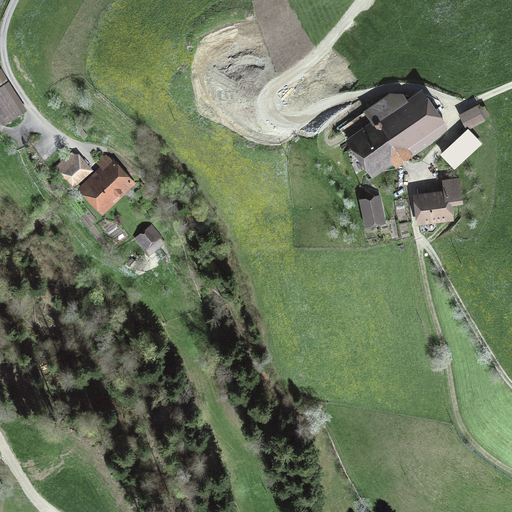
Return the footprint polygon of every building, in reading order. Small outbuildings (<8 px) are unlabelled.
[(0,118),(4,125),(25,111),(9,86),(0,92),(0,118)] [(399,165),(400,166),(433,144),(447,131),(424,97),(411,106),(404,95),(393,94),(368,111),(375,121),(349,139),(353,144),(356,142),(374,168),(391,157),(398,166),(399,165)] [(480,110),(465,117),(471,128),(486,121),(480,110)] [(483,145),(471,131),(444,154),(456,168),(483,145)] [(73,153),(55,170),(59,174),(61,172),(74,185),(82,178),(80,176),(88,169),(73,153)] [(99,163),(106,170),(87,190),(103,206),(127,183),(131,187),(135,183),(107,155),(99,163)] [(418,198),(420,222),(449,219),(447,198),(461,197),(459,180),(444,182),(446,195),(418,198)] [(379,201),(379,197),(363,200),(367,224),(384,221),(381,201),(379,201)] [(161,236),(152,225),(136,238),(145,249),(161,236)]
